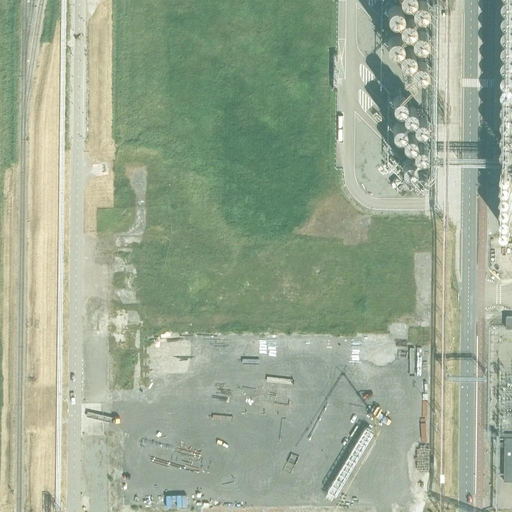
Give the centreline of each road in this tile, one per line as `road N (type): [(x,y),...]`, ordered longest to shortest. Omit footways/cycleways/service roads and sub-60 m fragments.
road 1 (unclassified): [(465,511),(471,0)]
road 2 (unknown): [(346,0),(356,196),(468,208)]
